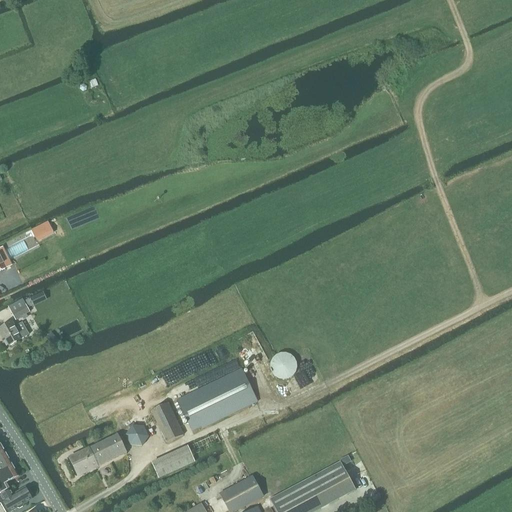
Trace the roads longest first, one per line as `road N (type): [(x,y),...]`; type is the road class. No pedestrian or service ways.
road 1 (track): [(476,309),(282,406),(142,460),(132,476),(77,511)]
road 2 (track): [(369,0),(0,152)]
road 3 (track): [(449,0),(470,50),(464,70),(428,90),(418,114),(480,292),(476,309),(511,290)]
